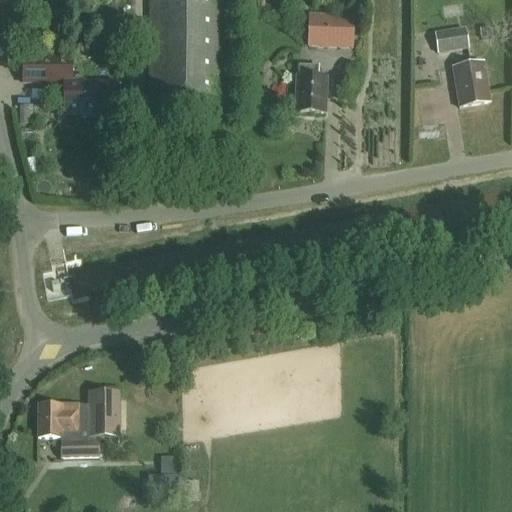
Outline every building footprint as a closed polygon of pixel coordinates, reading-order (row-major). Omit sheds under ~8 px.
[(102,0),(103,48),(97,48),(97,55),(119,55),(118,0),(102,0)] [(219,0),(149,0),(148,106),(219,106),(219,0)] [(353,19),(310,17),(309,48),(352,50),(353,19)] [(469,50),(466,30),(414,38),(418,58),(469,50)] [(24,57),(24,83),(65,83),(65,117),(66,117),(66,112),(82,112),(83,117),(117,117),(117,84),(83,84),(83,78),(73,78),(74,57),(24,57)] [(490,105),(484,65),(453,70),(459,110),(490,105)] [(313,68),(298,68),(298,78),(297,78),(295,115),(325,116),(326,79),(312,79),(313,68)] [(43,158),(29,162),(35,180),(49,176),(43,158)] [(119,441),(119,400),(89,400),(89,408),(38,407),(38,441),(61,441),(60,460),(99,460),(99,441),(119,441)]
